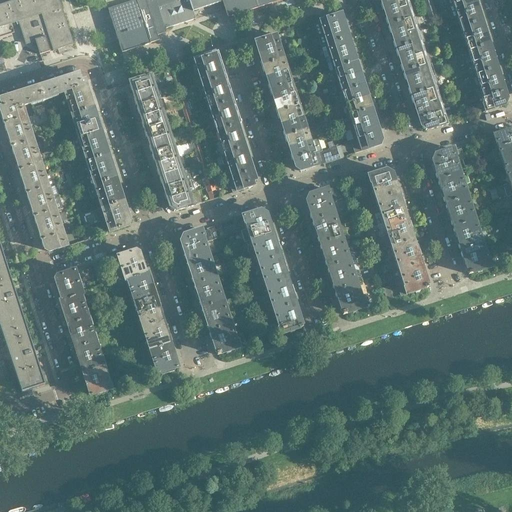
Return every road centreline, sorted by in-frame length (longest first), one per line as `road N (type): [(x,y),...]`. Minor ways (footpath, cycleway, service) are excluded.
road 1 (residential): [(0,87),(90,62),(150,236)]
road 2 (residential): [(33,275),(69,389),(0,413)]
road 3 (residential): [(408,151),(359,0)]
road 4 (residential): [(323,336),(280,193)]
road 5 (residential): [(454,292),(408,151)]
road 6 (residential): [(195,376),(150,236)]
road 7 (residential): [(280,193),(239,56)]
road 8 (residential): [(280,193),(150,236)]
road 9 (residential): [(408,151),(280,193)]
road 10 (residential): [(150,236),(33,275)]
